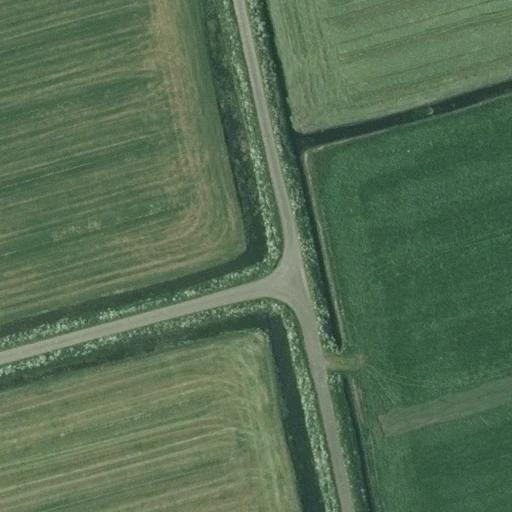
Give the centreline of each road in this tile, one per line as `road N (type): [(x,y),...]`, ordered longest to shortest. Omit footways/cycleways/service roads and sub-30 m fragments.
road 1 (unclassified): [(0,359),(297,281)]
road 2 (unclassified): [(297,281),(237,0)]
road 3 (unclassified): [(346,511),(297,281)]
